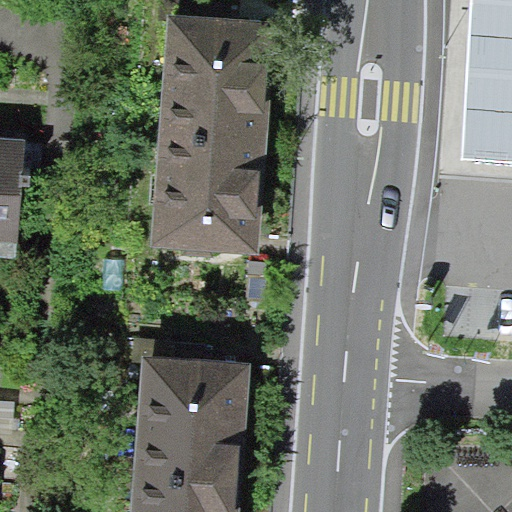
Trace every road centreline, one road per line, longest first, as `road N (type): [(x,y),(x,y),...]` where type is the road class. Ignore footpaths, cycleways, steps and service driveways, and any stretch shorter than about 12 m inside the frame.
road 1 (secondary): [(346,380),(372,0)]
road 2 (residential): [(346,380),(511,394)]
road 3 (secondary): [(338,511),(346,380)]
